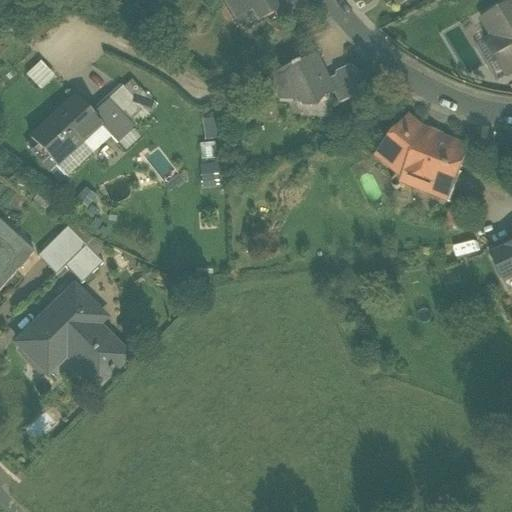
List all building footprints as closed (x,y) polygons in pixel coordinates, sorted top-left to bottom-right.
[(249,17),(256,28),(264,24),(264,25),(273,20),(271,16),(286,7),(281,0),(223,0),(231,12),(231,11),(238,23),(242,21),(249,17)] [(394,0),(402,12),(423,0),(394,0)] [(491,45),(511,79),(511,9),(498,18),(483,27),(493,44),(491,45)] [(249,17),(242,21),(248,32),(256,28),(249,17)] [(296,110),(310,111),(315,105),(331,97),(326,85),(315,62),(296,71),(296,70),(276,79),(277,80),(260,89),(261,92),(263,91),(262,89),(272,85),(280,102),(293,104),(296,110)] [(38,67),(24,81),(39,96),(53,82),(38,67)] [(349,74),(326,85),(331,97),(337,110),(352,103),(355,79),(349,74)] [(129,85),(122,92),(148,120),(155,113),(129,85)] [(122,92),(108,106),(134,134),(148,120),(122,92)] [(337,110),(331,97),(315,105),(310,111),(313,117),(328,119),(332,113),(337,110)] [(30,146),(55,172),(100,130),(91,121),(75,104),(30,146)] [(91,121),(100,130),(110,142),(117,149),(131,136),(134,134),(108,106),(91,121)] [(215,144),(213,123),(201,125),(203,145),(215,144)] [(408,182),(454,200),(463,178),(461,177),(468,158),(424,140),(424,139),(410,127),(398,141),(400,143),(381,167),(404,186),(404,188),(405,189),(408,182)] [(65,184),(110,142),(100,130),(55,172),(65,184)] [(131,136),(117,149),(125,157),(139,144),(131,136)] [(214,147),(198,149),(199,164),(216,162),(214,147)] [(216,168),(199,169),(200,193),(217,192),(216,168)] [(408,182),(405,189),(452,207),(454,200),(408,182)] [(0,292),(32,256),(0,226),(0,292)] [(55,279),(64,271),(85,250),(66,231),(36,261),(55,279)] [(102,267),(85,250),(64,271),(81,288),(102,267)] [(511,250),(497,259),(510,284),(511,282),(511,250)] [(511,282),(510,284),(497,259),(492,261),(510,298),(511,296),(511,282)] [(67,357),(98,388),(126,360),(95,329),(103,322),(73,292),(59,305),(63,310),(55,318),(51,314),(16,348),(46,378),(67,357)] [(63,310),(59,305),(51,314),(55,318),(63,310)]
